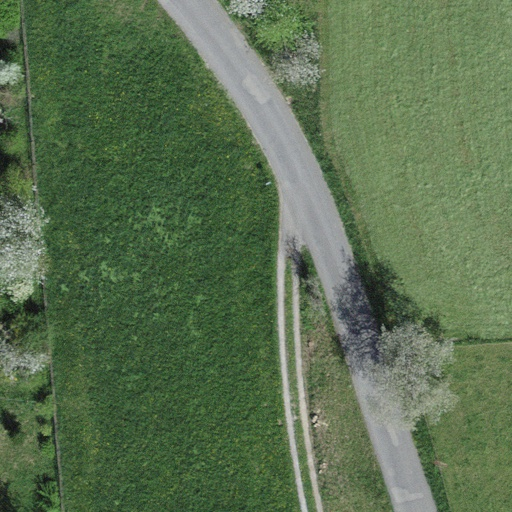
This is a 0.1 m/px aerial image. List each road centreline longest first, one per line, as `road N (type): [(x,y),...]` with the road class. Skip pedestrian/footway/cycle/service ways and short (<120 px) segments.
road 1 (unclassified): [(418,511),(308,194),(237,68),(183,0)]
road 2 (track): [(314,511),(290,315),(294,239),(308,194)]
